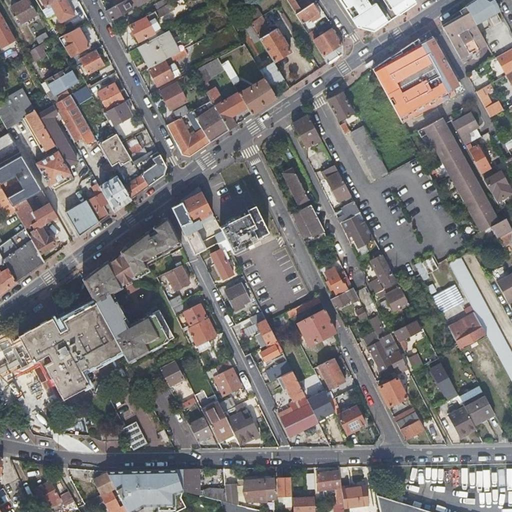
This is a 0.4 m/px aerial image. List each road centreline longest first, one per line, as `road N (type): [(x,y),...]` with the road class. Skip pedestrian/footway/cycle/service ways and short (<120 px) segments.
road 1 (residential): [(397,457),(241,137)]
road 2 (residential): [(289,460),(161,196)]
road 3 (residential): [(0,443),(142,463),(289,460)]
road 4 (residential): [(87,0),(180,181)]
road 5 (unknown): [(362,185),(398,253),(408,257),(433,241),(434,230),(405,179),(392,179)]
road 6 (tertiary): [(0,313),(161,196)]
road 7 (residential): [(365,278),(281,112)]
road 8 (unknown): [(428,13),(511,174)]
